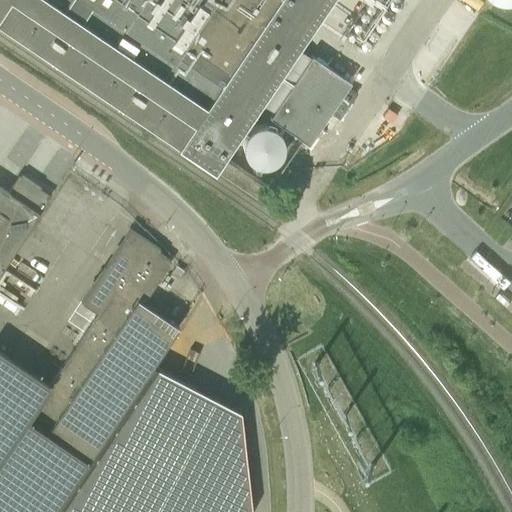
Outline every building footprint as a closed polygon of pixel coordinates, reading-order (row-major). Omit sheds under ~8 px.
[(0,0),(0,26),(213,171),(328,0),(0,0)] [(271,106),(309,131),(340,84),(302,59),(271,106)] [(279,159),(282,152),(283,146),(281,137),(277,132),(274,129),(269,127),(263,126),(257,127),(251,130),(247,134),(244,138),(243,145),(243,151),(244,156),(248,161),(252,164),(257,166),(264,167),(269,166),(275,163),(279,159)] [(0,186),(0,271),(51,195),(20,176),(9,193),(0,186)] [(0,511),(52,511),(155,360),(178,327),(144,304),(172,263),(159,254),(161,250),(132,231),(83,303),(99,315),(51,386),(0,351),(0,511)] [(250,511),(251,511),(247,469),(240,410),(159,368),(61,511),(250,511)]
